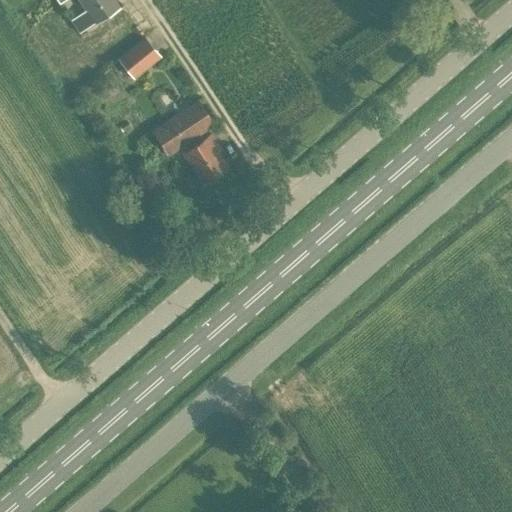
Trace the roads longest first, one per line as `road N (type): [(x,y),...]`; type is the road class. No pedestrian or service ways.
road 1 (unclassified): [(0,456),(511,10)]
road 2 (secondary): [(511,69),(0,510)]
road 3 (unclassified): [(87,511),(511,145)]
road 4 (track): [(291,201),(152,0)]
road 5 (unknown): [(234,385),(317,511)]
